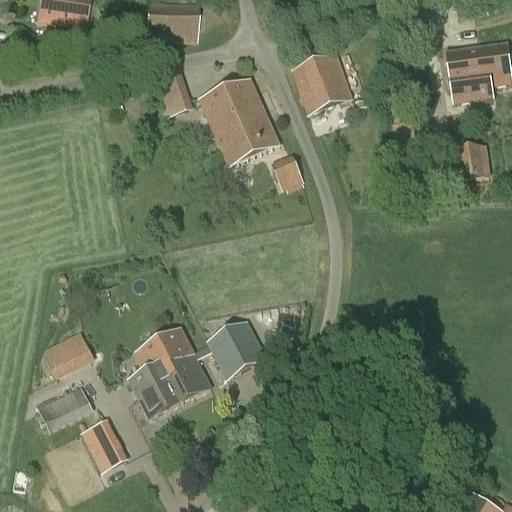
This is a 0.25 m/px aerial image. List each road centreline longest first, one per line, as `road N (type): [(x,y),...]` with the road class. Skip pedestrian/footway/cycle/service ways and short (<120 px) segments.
road 1 (unclassified): [(212,511),(322,344),(338,289),(331,232),(259,41)]
road 2 (unclassified): [(0,105),(171,70),(259,41)]
